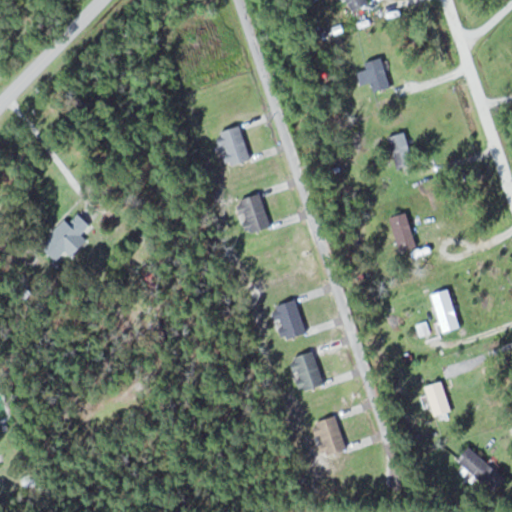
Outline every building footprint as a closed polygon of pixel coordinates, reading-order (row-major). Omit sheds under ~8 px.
[(349,0),(357,12),(372,2),(370,0),(349,0)] [(393,87),(385,57),(368,62),(376,92),(393,87)] [(254,158),(243,124),(221,131),(232,165),(254,158)] [(418,161),(405,131),(388,138),(402,169),(418,161)] [(250,234),(273,228),(264,193),(240,200),(250,234)] [(419,247),(409,212),(392,217),(402,252),(419,247)] [(90,241),(84,234),(92,225),(80,213),(71,223),(67,219),(43,244),(59,260),(68,251),(74,257),(90,241)] [(434,294),(446,333),(463,327),(452,289),(434,294)] [(275,307),(286,341),(309,333),(299,300),(275,307)] [(327,385),(316,351),(294,358),(305,392),(327,385)] [(427,386),(436,416),(454,410),(445,380),(427,386)] [(348,450),(340,416),(316,422),(325,456),(348,450)] [(462,455),(495,495),(508,484),(476,444),(462,455)]
